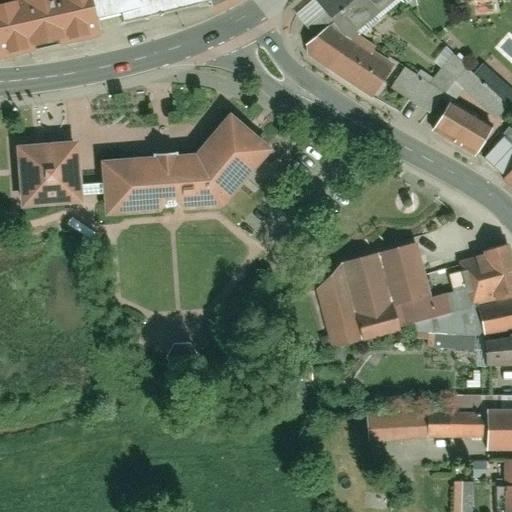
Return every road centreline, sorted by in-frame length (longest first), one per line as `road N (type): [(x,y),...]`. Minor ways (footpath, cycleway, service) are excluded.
road 1 (tertiary): [(511,213),(281,76),(238,27)]
road 2 (tertiary): [(0,82),(128,64),(238,27)]
